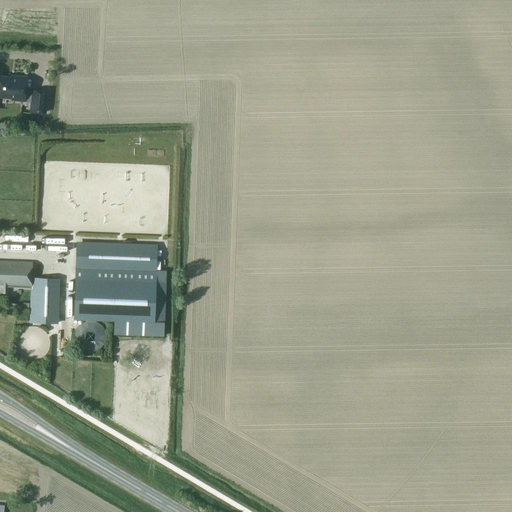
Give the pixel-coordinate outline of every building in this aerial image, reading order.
[(32,103),(33,92),(25,91),(27,78),(17,77),(17,80),(2,78),(0,96),(15,98),(14,100),(24,101),(24,102),(32,103)] [(33,92),(32,103),(31,111),(45,113),(47,93),(33,92)] [(75,295),(75,319),(115,321),(155,322),(157,271),(158,247),(77,244),(75,295)] [(0,261),(0,285),(3,286),(2,294),(9,294),(9,287),(32,289),(33,262),(0,261)] [(157,271),(155,322),(165,322),(167,272),(157,271)] [(33,277),(33,301),(37,302),(37,305),(38,305),(37,314),(55,315),(56,278),(33,277)] [(155,322),(115,321),(114,335),(165,337),(165,322),(155,322)]
